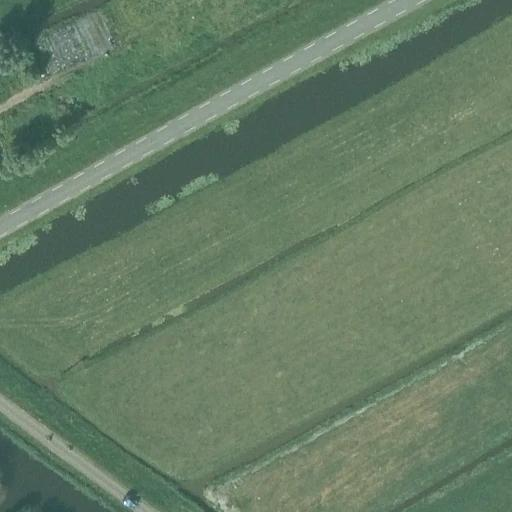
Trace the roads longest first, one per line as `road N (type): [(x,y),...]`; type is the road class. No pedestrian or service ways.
road 1 (unclassified): [(0,227),(411,0)]
road 2 (unclassified): [(146,511),(0,402)]
